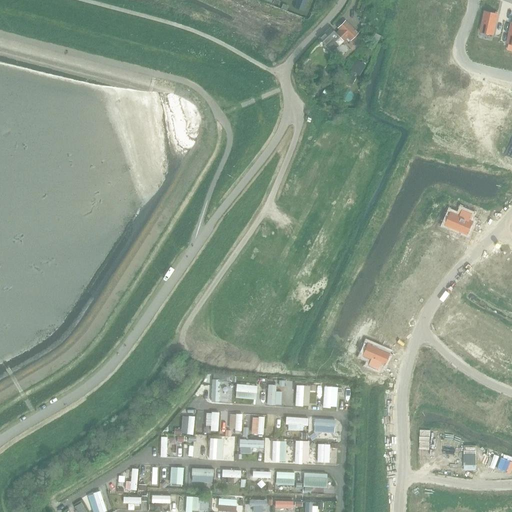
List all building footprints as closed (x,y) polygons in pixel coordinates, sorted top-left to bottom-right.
[(297,0),(294,8),(303,12),(307,0),(297,0)] [(485,11),(480,32),(493,35),(498,14),(485,11)] [(335,40),(339,37),(340,35),(345,40),(347,38),(350,41),(358,33),(345,21),(338,28),(339,30),(336,33),(330,27),(318,39),(330,52),(337,45),(333,40),(334,39),(335,40)] [(450,213),(445,225),(467,234),(472,222),(469,221),(471,215),(461,211),(459,217),(450,213)] [(436,237),(430,250),(451,258),(456,246),(436,237)] [(418,260),(413,273),(433,281),(438,269),(418,260)] [(486,262),(482,271),(488,274),(484,283),(496,288),(505,266),(493,260),(492,264),(486,262)] [(390,299),(389,300),(410,309),(415,296),(395,287),(390,299)] [(387,316),(382,328),(402,337),(408,324),(387,316)] [(366,337),(360,349),(369,353),(367,359),(377,363),(379,357),(383,359),(388,346),(366,337)] [(221,375),(220,398),(229,398),(231,375),(221,375)] [(255,388),(266,388),(267,380),(246,379),(245,392),(254,392),(255,388)] [(290,400),(291,386),(285,386),(285,380),(277,379),(276,400),(290,400)] [(318,401),(318,385),(314,385),(314,380),(306,380),(305,401),(318,401)] [(334,381),(333,403),(340,403),(341,382),(334,381)] [(205,415),(212,418),(214,412),(207,410),(205,415)] [(262,412),(261,430),(273,430),(274,412),(262,412)] [(231,451),(226,451),(227,433),(219,433),(218,455),(235,455),(236,447),(232,447),(231,451)] [(318,460),(319,436),(305,435),(304,459),(318,460)] [(300,452),(295,452),(295,436),(282,436),(282,458),(300,457),(300,452)] [(192,480),(193,463),(180,462),(179,479),(192,480)] [(166,471),(156,471),(155,483),(165,484),(166,471)] [(104,511),(116,506),(111,496),(116,494),(112,485),(95,492),(104,511)] [(161,490),(160,498),(179,500),(180,492),(161,490)] [(136,506),(143,506),(143,499),(150,499),(150,492),(131,492),(131,500),(136,500),(136,506)] [(288,496),(289,505),(303,504),(303,495),(288,496)] [(327,511),(328,499),(315,498),(314,511),(327,511)] [(96,511),(90,501),(84,504),(88,511),(96,511)]
